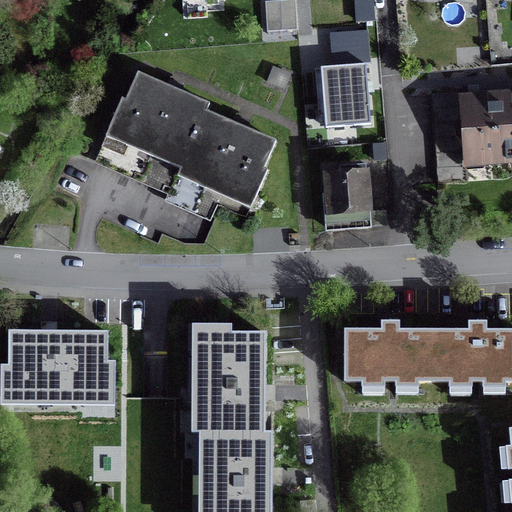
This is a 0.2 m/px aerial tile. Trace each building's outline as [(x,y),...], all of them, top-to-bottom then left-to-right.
[(296,0),(266,2),(268,33),(298,31),(296,0)] [(342,0),(345,21),(372,19),(370,0),(342,0)] [(324,127),(371,125),(369,86),(368,67),(322,69),(324,127)] [(95,160),(175,195),(172,202),(211,219),(223,190),(252,202),(265,172),(262,171),(274,143),(241,129),(204,113),(207,106),(171,90),(136,76),(124,103),(121,101),(95,160)] [(465,164),(460,101),(460,93),(430,96),(436,185),(466,183),(465,164)] [(511,97),(460,101),(465,164),(511,160),(511,97)] [(344,174),(324,176),(329,232),(369,229),(365,173),(354,174),(353,167),(344,168),(344,174)] [(432,384),(511,384),(511,333),(484,333),(484,325),(478,325),(468,325),(468,333),(397,333),(397,325),(389,325),(380,325),(380,333),(344,333),(343,384),(432,384)] [(8,334),(7,398),(105,399),(105,335),(8,334)] [(197,436),(206,436),(205,511),(269,511),(270,476),(270,435),(262,435),(263,389),(263,336),(199,335),(198,435),(197,435),(197,436)] [(314,511),(314,501),(297,502),(298,511),(314,511)]
